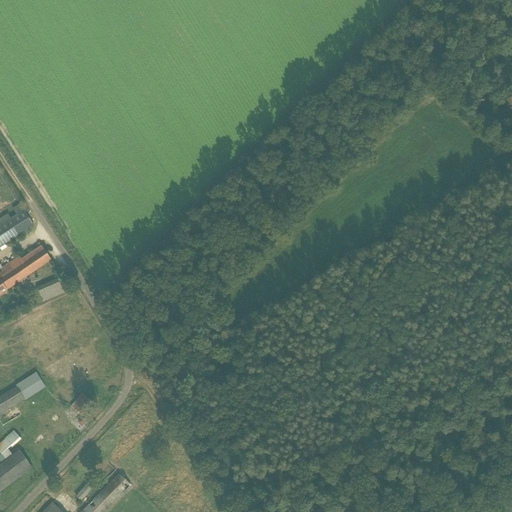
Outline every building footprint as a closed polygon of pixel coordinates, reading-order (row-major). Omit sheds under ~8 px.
[(0,247),(34,226),(24,211),(0,226),(0,247)] [(42,246),(22,260),(31,274),(51,260),(42,246)] [(0,295),(31,274),(22,260),(20,257),(0,269),(0,295)] [(43,302),(65,293),(58,277),(37,287),(43,302)] [(16,387),(0,396),(0,414),(25,400),(23,397),(44,385),(37,373),(16,386),(16,387)] [(93,404),(82,394),(71,406),(82,416),(93,404)] [(14,432),(5,440),(12,448),(21,439),(14,432)] [(120,475),(83,511),(105,511),(131,486),(120,475)] [(62,511),(53,503),(44,511),(62,511)]
